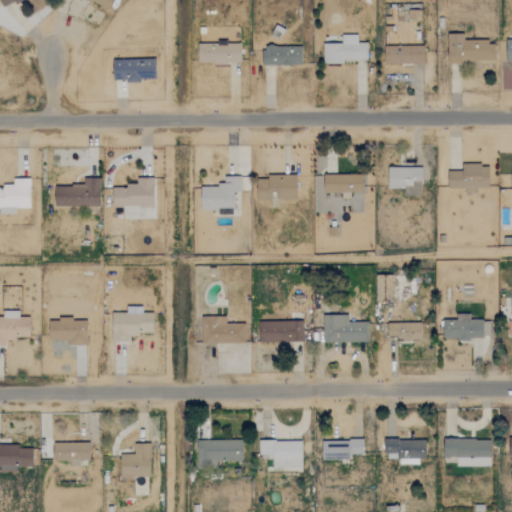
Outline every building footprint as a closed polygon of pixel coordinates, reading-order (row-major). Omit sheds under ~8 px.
[(111,0),(88,0),(107,9),(111,0)] [(493,61),(493,40),(463,40),(463,33),(447,34),(448,62),(493,61)] [(366,42),(357,42),(357,34),(341,34),(341,43),(322,43),(323,61),(367,61),(366,42)] [(197,62),(240,63),(241,44),(198,44),(197,62)] [(262,65),(301,64),(300,45),(262,46),(262,65)] [(424,63),(423,45),(383,46),(383,64),(424,63)] [(155,80),(155,58),(112,59),(112,81),(155,80)] [(488,187),(488,164),(462,164),(462,171),(447,171),(447,188),(464,188),(464,193),(475,193),(475,187),(488,187)] [(421,167),(387,167),(387,188),(403,188),(403,194),(421,194),(421,167)] [(257,196),(257,177),(267,177),(267,171),(296,171),(296,196),(257,196)] [(363,173),(323,174),(323,192),(341,192),(341,198),(350,198),(350,192),(363,192),(363,173)] [(240,176),(222,176),(223,185),(200,186),(200,210),(217,209),(217,214),(234,214),(234,192),(240,192),(240,176)] [(54,206),(99,206),(99,177),(82,178),(82,185),(53,185),(54,206)] [(29,207),(29,178),(12,178),(12,184),(1,184),(1,188),(0,188),(0,213),(15,213),(15,208),(29,207)] [(153,206),(152,178),(135,178),(135,186),(111,186),(112,207),(122,207),(122,212),(138,212),(138,207),(153,206)] [(392,301),(393,275),(377,274),(376,301),(392,301)] [(141,307),(125,306),(125,313),(111,313),(111,342),(128,342),(128,333),(152,334),(153,312),(141,312),(141,307)] [(18,311),(1,310),(0,315),(0,345),(4,345),(4,340),(14,340),(14,336),(28,337),(29,317),(18,316),(18,311)] [(489,319),(469,319),(469,313),(455,313),(455,319),(443,319),(443,338),(489,338),(489,319)] [(322,342),(367,342),(368,322),(347,322),(347,315),(322,315),(322,342)] [(244,343),(244,323),(225,323),(225,316),(200,316),(200,343),(244,343)] [(68,340),(68,345),(87,345),(86,318),(58,319),(58,320),(48,320),(48,341),(68,340)] [(302,319),(257,321),(258,343),(303,341),(302,319)] [(396,335),(396,340),(420,339),(420,321),(387,323),(387,336),(396,335)] [(456,466),(490,465),(489,438),(442,439),(443,457),(455,457),(456,466)] [(196,440),(196,463),(242,462),(241,439),(196,440)] [(425,439),(384,440),(384,458),(397,457),(397,463),(425,462),(425,439)] [(301,467),(301,440),(258,441),(258,455),(271,454),(272,468),(301,467)] [(322,460),(351,459),(350,454),(363,454),(362,440),(322,441),(322,460)] [(89,442),(53,441),(52,460),(68,460),(67,465),(79,465),(79,460),(88,460),(89,442)] [(149,478),(149,443),(133,443),(133,454),(119,454),(120,478),(149,478)] [(32,445),(0,444),(0,471),(16,471),(16,466),(32,466),(32,445)]
